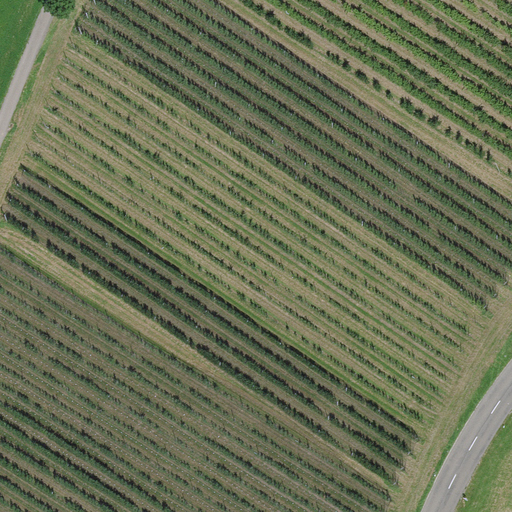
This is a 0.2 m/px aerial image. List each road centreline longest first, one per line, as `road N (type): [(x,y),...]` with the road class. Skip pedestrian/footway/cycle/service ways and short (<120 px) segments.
road 1 (tertiary): [(438,511),(511,386)]
road 2 (unclassified): [(0,134),(52,0)]
